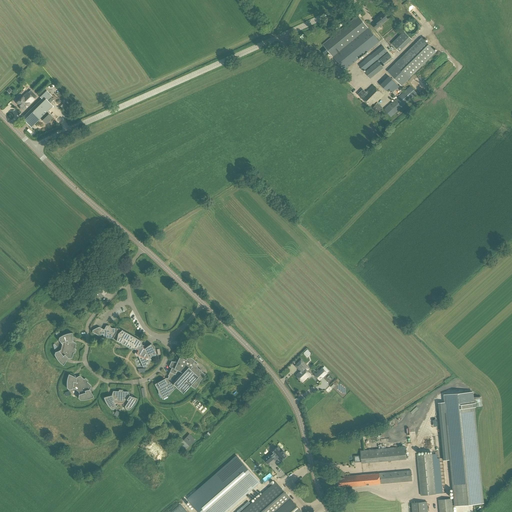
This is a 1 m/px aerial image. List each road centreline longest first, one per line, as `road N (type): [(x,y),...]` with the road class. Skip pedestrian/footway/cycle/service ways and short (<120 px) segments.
road 1 (tertiary): [(329,511),(282,385),(33,147)]
road 2 (tertiary): [(33,147),(355,0)]
road 3 (unknown): [(280,36),(375,83),(385,97),(385,124)]
